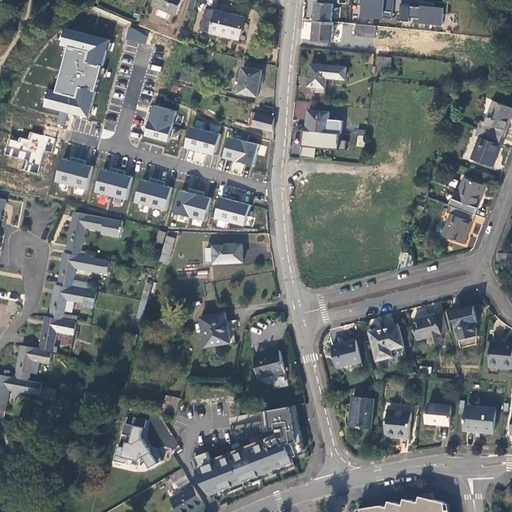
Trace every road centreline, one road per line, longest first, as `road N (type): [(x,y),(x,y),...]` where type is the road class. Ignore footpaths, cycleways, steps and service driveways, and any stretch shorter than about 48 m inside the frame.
road 1 (residential): [(378,86),(361,213),(283,224)]
road 2 (residential): [(298,314),(313,323),(486,279)]
road 3 (residential): [(482,259),(309,300),(298,314)]
road 4 (residential): [(293,0),(280,193)]
road 5 (residential): [(298,314),(339,481)]
road 6 (residential): [(280,193),(118,148)]
road 7 (residential): [(469,465),(428,464),(339,481)]
road 8 (unknown): [(167,401),(166,434),(214,511)]
